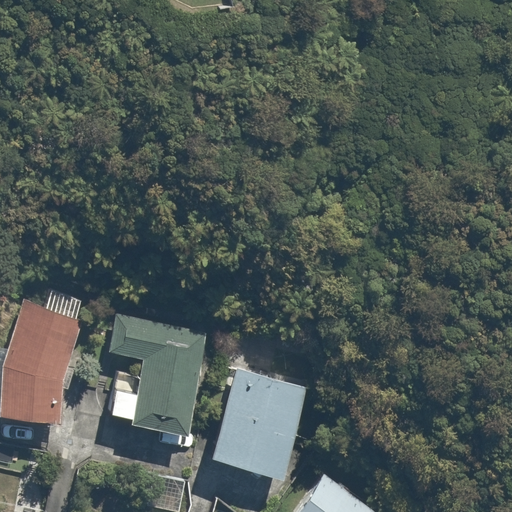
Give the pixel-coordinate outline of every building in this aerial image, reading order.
[(52,366),(80,293),(30,277),(0,339),(0,406),(49,411),(52,366)] [(200,322),(113,306),(107,340),(136,346),(130,378),(109,374),(104,402),(182,417),(200,322)] [(268,465),(297,378),(227,355),(199,443),(268,465)] [(280,505),(289,511),(375,511),(378,509),(314,460),(280,505)] [(174,511),(176,506),(181,474),(143,467),(137,499),(156,502),(153,511),(174,511)]
